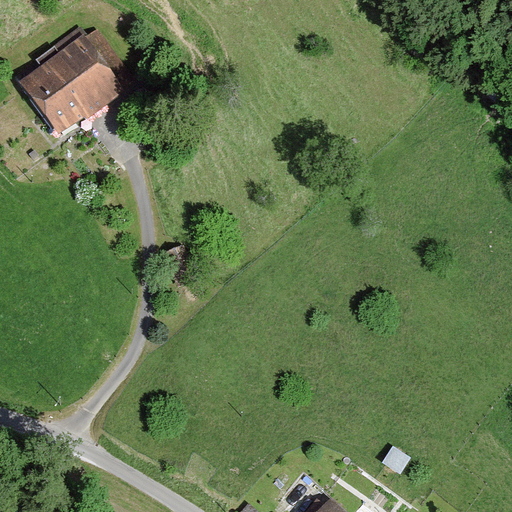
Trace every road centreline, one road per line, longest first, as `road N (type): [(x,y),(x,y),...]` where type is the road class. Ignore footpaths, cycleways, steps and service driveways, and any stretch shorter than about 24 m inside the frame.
road 1 (residential): [(124,141),(146,224),(148,304),(135,349),(62,440)]
road 2 (unclassified): [(62,440),(189,511)]
